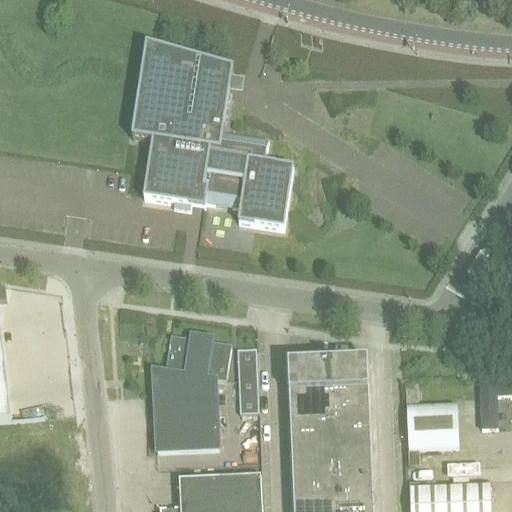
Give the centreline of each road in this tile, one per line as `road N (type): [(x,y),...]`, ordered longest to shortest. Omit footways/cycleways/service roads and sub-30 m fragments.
road 1 (unclassified): [(435,321),(85,273)]
road 2 (unclassified): [(110,511),(85,273)]
road 3 (primary): [(277,0),(385,27),(511,44)]
road 4 (unclassified): [(435,321),(511,207)]
